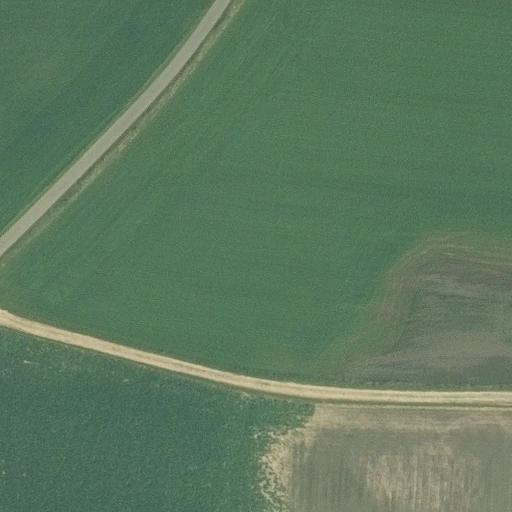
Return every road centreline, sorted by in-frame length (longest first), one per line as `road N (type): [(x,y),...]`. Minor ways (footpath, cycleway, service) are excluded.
road 1 (track): [(0,318),(242,386),(334,398),(511,403)]
road 2 (unclassified): [(0,247),(178,69),(226,0)]
